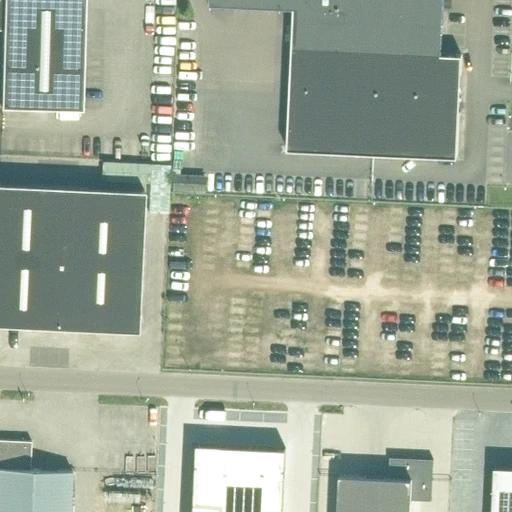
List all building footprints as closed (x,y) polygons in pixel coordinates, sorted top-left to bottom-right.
[(0,0),(0,26),(2,27),(0,107),(81,109),(83,0),(0,0)] [(208,0),(209,4),(293,8),(287,149),(457,157),(461,54),(441,53),(443,0),(208,0)] [(489,139),(505,139),(505,127),(489,127),(489,139)] [(0,183),(0,253),(63,257),(66,186),(0,183)] [(63,257),(60,327),(137,331),(143,190),(66,186),(63,257)] [(0,324),(60,327),(63,257),(0,253),(0,324)] [(0,511),(69,511),(71,470),(29,469),(30,441),(0,439),(0,511)] [(282,511),(286,448),(191,444),(188,511),(282,511)] [(339,475),(337,511),(410,511),(411,498),(430,499),(432,459),(390,457),(389,477),(339,475)] [(511,511),(511,492),(500,492),(499,511),(511,511)]
